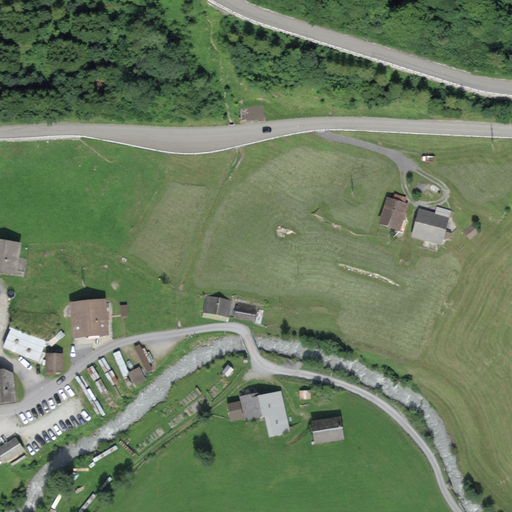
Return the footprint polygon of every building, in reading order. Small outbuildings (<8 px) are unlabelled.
[(393,200),(387,198),(379,225),(401,231),(409,203),(406,202),(407,198),(395,195),(393,200)] [(435,212),(419,208),(411,237),(442,245),(451,211),(437,207),(435,212)] [(473,223),(464,231),(471,240),(480,231),(473,223)] [(23,242),(0,238),(0,272),(17,275),(17,271),(24,272),(26,259),(20,258),(23,242)] [(233,301),(207,296),(203,312),(230,318),(233,301)] [(106,299),(69,302),(73,339),(110,335),(106,299)] [(237,301),(234,319),(260,324),(263,311),(255,309),(256,305),(237,301)] [(46,342),(10,328),(2,349),(37,363),(46,342)] [(139,344),(132,349),(147,374),(154,370),(139,344)] [(64,354),(46,353),(45,372),(63,373),(64,354)] [(234,370),(228,364),(221,372),(228,378),(234,370)] [(139,367),(128,373),(136,388),(147,381),(139,367)] [(4,369),(0,369),(0,403),(16,402),(14,374),(4,369)] [(281,390),(256,396),(256,392),(239,396),(240,400),(226,403),(230,421),(244,418),(245,421),(256,419),(256,422),(266,420),(269,436),(290,432),(281,390)] [(311,390),(299,390),(299,400),(311,400),(311,390)] [(340,416),(310,421),(314,444),(344,439),(340,416)] [(17,437),(0,447),(0,455),(6,466),(27,454),(17,437)]
